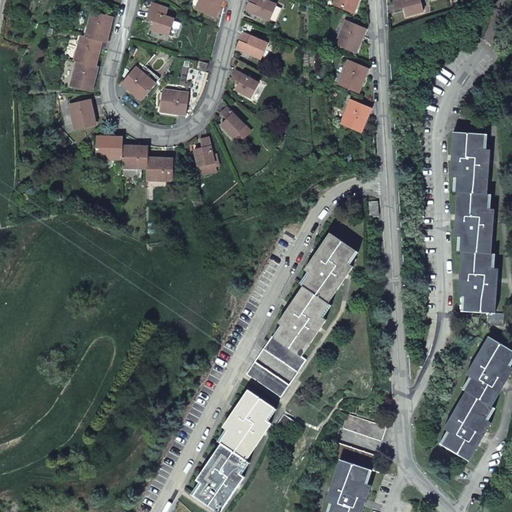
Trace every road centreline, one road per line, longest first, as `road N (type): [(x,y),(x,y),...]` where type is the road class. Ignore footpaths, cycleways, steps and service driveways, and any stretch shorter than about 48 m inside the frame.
road 1 (residential): [(387,183),(354,186),(316,213),(156,511)]
road 2 (residential): [(448,511),(410,472),(404,451),(387,183)]
road 3 (residential): [(237,0),(206,110),(170,137),(130,126),(108,94),(129,0)]
road 4 (residential): [(387,183),(375,0)]
